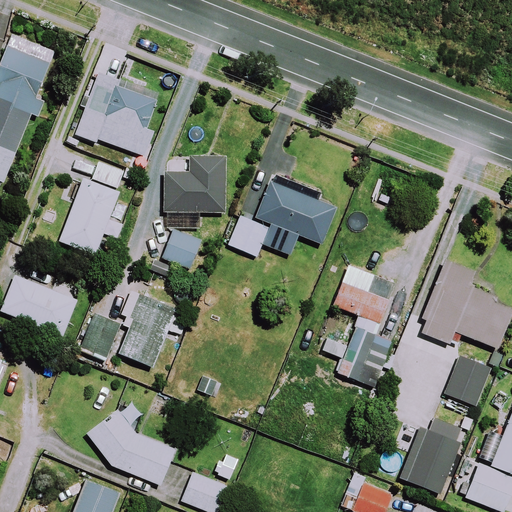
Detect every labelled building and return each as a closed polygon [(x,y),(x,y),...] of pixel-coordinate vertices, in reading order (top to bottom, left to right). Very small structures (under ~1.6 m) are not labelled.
[(52,54),(10,37),(0,61),(0,192),(33,112),(29,110),(52,54)] [(118,85),(96,77),(74,136),(94,144),(96,140),(143,158),(153,132),(147,130),(157,104),(117,89),(118,85)] [(225,161),(187,159),(186,176),(163,175),(161,212),(166,213),(165,228),(198,230),(199,214),(222,215),(225,161)] [(94,257),(125,175),(97,165),(90,185),(82,182),(59,244),(94,257)] [(318,193),(271,175),(253,223),(238,218),(227,247),(257,259),(261,247),(289,258),(297,237),(320,246),(334,210),(314,202),(318,193)] [(197,244),(170,235),(161,260),(188,269),(197,244)] [(471,273),(445,263),(418,333),(455,348),(460,336),(496,350),(511,309),(511,306),(465,288),(471,273)] [(373,276),(344,267),(330,307),(358,316),(334,386),(354,393),(358,383),(373,388),(390,342),(375,337),(387,301),(366,294),(373,276)] [(76,302),(14,277),(0,310),(0,313),(62,338),(76,302)] [(172,311),(140,299),(120,357),(152,368),(172,311)] [(118,326),(93,316),(79,352),(103,361),(118,326)] [(488,371),(456,358),(440,396),(473,409),(488,371)] [(511,411),(500,442),(487,437),(478,460),(511,473),(511,411)] [(135,435),(115,412),(85,436),(89,440),(111,467),(158,487),(173,451),(135,435)] [(424,434),(418,431),(397,480),(436,496),(457,447),(452,445),(458,432),(430,420),(424,434)] [(503,511),(511,487),(511,480),(476,468),(461,511),(464,511),(493,511),(495,510),(500,511),(503,511)] [(217,511),(227,488),(191,474),(180,502),(204,511),(217,511)] [(374,484),(352,475),(339,508),(349,511),(382,511),(391,490),(374,484)] [(109,511),(116,496),(83,483),(71,511),(109,511)]
